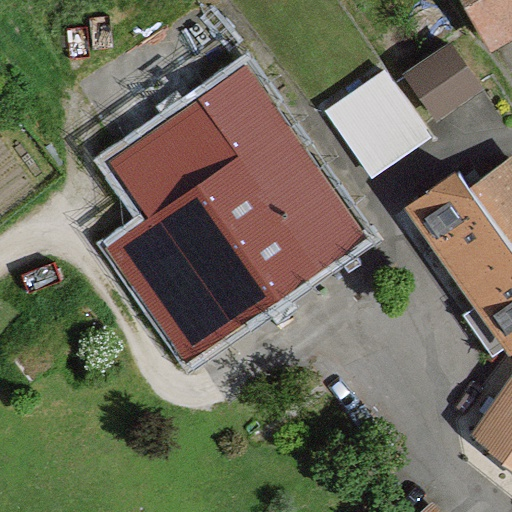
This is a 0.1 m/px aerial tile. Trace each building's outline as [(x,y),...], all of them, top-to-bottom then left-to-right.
[(511,0),(466,0),(480,26),(485,36),(511,20),(511,0)] [(228,48),(198,68),(221,98),(250,78),(228,48)] [(482,87),(453,48),(412,77),(439,116),(482,87)] [(94,122),(127,164),(221,98),(198,68),(185,51),(94,122)] [(434,137),(386,71),(327,113),(374,178),(406,157),(434,137)] [(125,249),(195,348),(359,233),(330,191),(250,78),(221,98),(127,164),(167,220),(125,249)] [(511,158),(472,189),(511,246),(511,158)] [(511,246),(472,189),(461,172),(418,202),(488,299),(502,320),(511,334),(511,246)] [(511,378),(474,437),(511,469),(511,378)] [(417,511),(458,511),(441,492),(417,511)]
